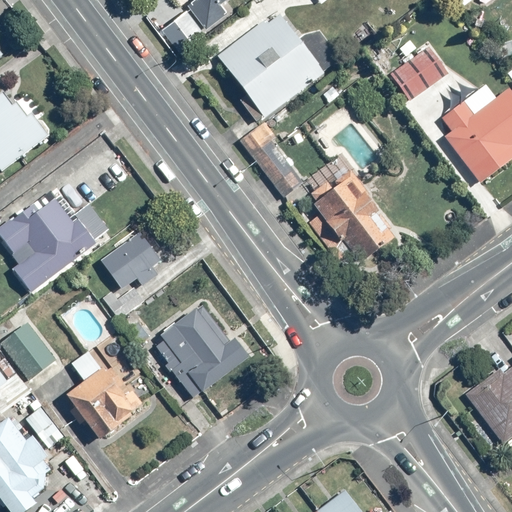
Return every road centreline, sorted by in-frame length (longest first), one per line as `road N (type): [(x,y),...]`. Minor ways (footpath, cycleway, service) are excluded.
road 1 (secondary): [(336,345),(72,0)]
road 2 (tertiary): [(183,511),(325,407)]
road 3 (tertiary): [(387,356),(511,262)]
road 4 (secondary): [(457,511),(382,410)]
